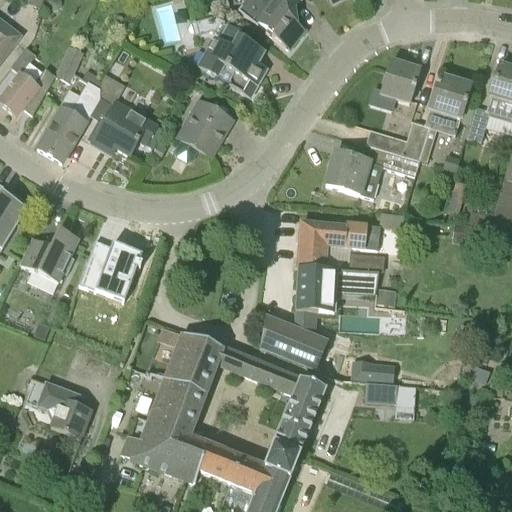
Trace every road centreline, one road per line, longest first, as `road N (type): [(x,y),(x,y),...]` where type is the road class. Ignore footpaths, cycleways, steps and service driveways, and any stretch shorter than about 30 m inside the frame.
road 1 (residential): [(174,212),(163,316),(233,332),(250,293),(256,229),(240,191)]
road 2 (residential): [(404,24),(372,34),(347,55),(240,191)]
road 3 (residential): [(174,212),(103,202),(56,183)]
